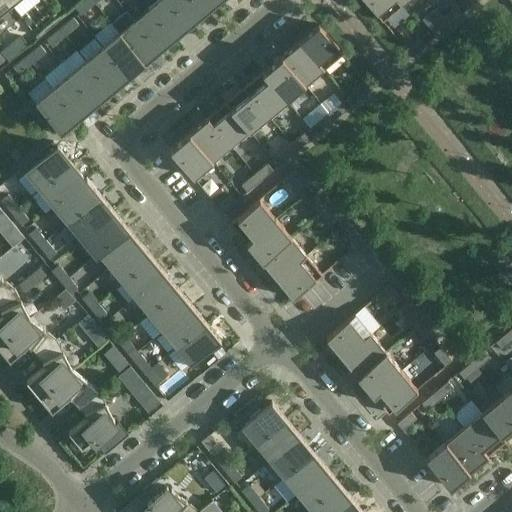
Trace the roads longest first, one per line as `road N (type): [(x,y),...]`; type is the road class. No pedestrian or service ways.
road 1 (residential): [(272,344),(126,162),(122,140),(127,120),(279,0)]
road 2 (residential): [(83,494),(272,344)]
road 3 (residential): [(413,511),(272,344)]
